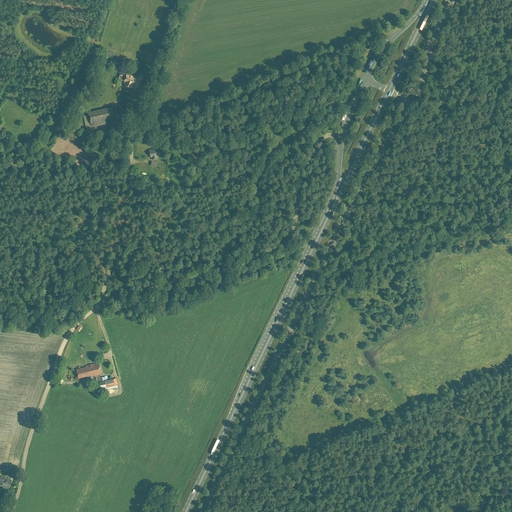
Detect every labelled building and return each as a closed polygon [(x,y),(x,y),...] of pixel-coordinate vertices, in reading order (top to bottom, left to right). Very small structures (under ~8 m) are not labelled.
[(119,77),(122,78),(121,80),(126,82),(125,85),(132,88),(133,84),(138,86),(141,79),(127,74),(128,72),(122,70),(119,77)] [(89,113),(90,115),(83,116),(86,128),(116,122),(112,107),(89,113)] [(159,149),(150,150),(151,157),(152,157),(153,159),(158,159),(157,156),(161,156),(159,149)] [(86,366),(86,367),(87,370),(88,370),(88,371),(93,370),(95,376),(101,374),(99,363),(86,366)] [(87,370),(86,367),(76,370),(78,378),(92,375),(92,376),(95,376),(93,370),(88,371),(88,370),(87,370)] [(108,390),(120,389),(118,379),(115,379),(115,381),(108,382),(108,390)] [(11,480),(9,479),(9,478),(0,476),(0,484),(9,487),(11,480)]
